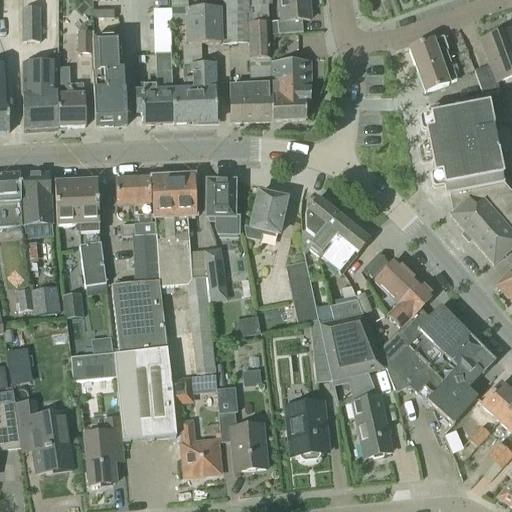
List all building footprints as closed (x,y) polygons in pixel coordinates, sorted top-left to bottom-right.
[(271,125),(271,89),(270,89),(269,62),(268,62),(267,20),(268,20),(268,8),(269,8),(268,0),(221,0),(220,47),(248,47),(249,62),(248,63),(248,83),(241,83),(241,90),(230,90),(231,126),(271,125)] [(276,23),(276,24),(270,25),(271,38),(302,35),(301,24),(309,23),(306,0),(278,0),(281,23),(276,23)] [(218,11),(198,12),(186,12),(186,25),(187,47),(219,46),(218,11)] [(39,46),(38,12),(21,12),(21,46),(39,46)] [(186,12),(180,12),(170,12),(170,15),(171,25),(186,25),(186,12)] [(92,22),(113,22),(113,14),(92,14),(92,22)] [(153,15),(155,90),(139,90),(140,96),(134,96),(134,116),(141,116),(141,127),(173,126),(172,95),(171,95),(170,57),(171,57),(171,25),(170,15),(153,15)] [(511,35),(511,34),(480,45),(489,70),(474,75),(482,99),(499,95),(496,87),(511,80),(511,35)] [(90,73),(92,43),(92,41),(93,41),(93,35),(77,35),(77,73),(90,73)] [(92,75),(91,75),(93,129),(125,128),(123,88),(119,88),(118,80),(122,80),(121,40),(93,41),(92,41),(92,43),(90,73),(92,73),(92,75)] [(442,42),(432,46),(408,54),(424,98),(448,89),(447,88),(456,84),(445,56),(447,55),(442,42)] [(57,64),(21,65),(23,134),(56,133),(56,72),(57,72),(57,64)] [(271,66),(271,89),(271,125),(305,124),(304,106),(309,106),(308,65),(271,66)] [(190,68),(190,71),(192,71),(194,126),(216,125),(215,94),(213,94),(212,67),(190,68)] [(4,69),(0,69),(0,135),(8,135),(6,105),(4,69)] [(173,126),(194,126),(192,71),(190,71),(182,72),(183,94),(172,95),(173,126)] [(56,72),(56,133),(57,133),(57,131),(84,130),(83,98),(81,98),(81,88),(69,88),(68,72),(57,72),(56,72)] [(429,163),(430,171),(432,171),(497,158),(496,155),(511,152),(507,130),(492,133),(486,101),(427,113),(429,123),(421,124),(427,151),(420,152),(422,164),(429,163)] [(448,219),(491,269),(511,251),(511,200),(501,187),(502,187),(497,158),(432,171),(430,171),(434,189),(441,188),(443,199),(449,197),(452,216),(448,219)] [(19,177),(20,199),(22,199),(24,228),(50,227),(48,176),(19,177)] [(0,178),(0,229),(21,229),(20,199),(19,177),(0,178)] [(158,286),(160,291),(187,289),(196,379),(214,378),(204,282),(190,283),(186,220),(195,220),(193,180),(150,182),(152,219),(151,219),(153,238),(157,238),(158,286)] [(128,240),(130,240),(153,238),(151,219),(148,194),(149,194),(149,181),(113,183),(115,209),(135,208),(136,228),(120,229),(121,240),(128,240)] [(56,230),(76,229),(75,230),(74,231),(74,232),(74,233),(74,235),(75,235),(76,237),(77,237),(79,238),(79,250),(84,291),(105,288),(99,247),(98,247),(97,228),(95,185),(54,187),(56,230)] [(206,186),(206,221),(207,221),(207,226),(213,226),(213,232),(216,239),(238,239),(238,219),(231,219),(231,186),(206,186)] [(243,229),(245,240),(259,244),(262,234),(277,238),(285,203),(283,203),(281,199),(274,197),(270,200),(257,197),(249,231),(243,229)] [(302,254),(333,215),(316,201),(304,216),(303,233),(305,235),(300,234),(302,254)] [(356,234),(333,215),(302,254),(302,257),(307,251),(316,259),(333,240),(344,249),(356,234)] [(339,277),(367,242),(356,234),(344,249),(333,240),(316,259),(339,277)] [(157,238),(153,238),(130,240),(133,287),(110,289),(117,349),(113,350),(114,357),(111,357),(114,381),(115,381),(121,444),(173,440),(173,433),(168,384),(159,291),(160,291),(158,286),(157,238)] [(227,304),(220,252),(202,255),(209,307),(227,304)] [(372,281),(387,267),(377,257),(362,272),(372,281)] [(373,285),(397,308),(418,287),(394,264),(373,285)] [(284,270),(297,330),(309,327),(317,325),(318,325),(304,266),(284,270)] [(511,305),(511,281),(506,276),(494,289),(511,305)] [(431,300),(418,287),(397,308),(386,319),(400,332),(420,312),(431,300)] [(32,314),(33,320),(59,317),(56,290),(30,293),(32,314)] [(30,293),(17,294),(19,316),(32,314),(30,293)] [(82,321),(79,298),(61,300),(63,323),(82,321)] [(332,325),(362,319),(356,304),(329,310),(332,324),(331,324),(332,325)] [(416,375),(461,334),(438,312),(429,322),(420,312),(400,332),(400,333),(395,338),(416,375)] [(332,325),(331,324),(326,326),(327,332),(340,329),(342,338),(355,335),(366,330),(362,319),(332,325)] [(317,325),(309,327),(315,387),(330,385),(317,325)] [(327,332),(326,326),(318,327),(330,385),(334,404),(336,404),(333,390),(347,387),(364,462),(389,456),(380,414),(379,415),(376,403),(368,381),(385,377),(383,372),(384,372),(377,356),(366,330),(355,335),(342,338),(340,329),(327,332)] [(495,367),(461,334),(416,375),(434,415),(449,430),(476,403),(460,387),(474,373),(482,380),(495,367)] [(416,375),(395,338),(377,356),(384,372),(383,372),(385,377),(386,376),(394,395),(407,390),(434,415),(416,375)] [(114,381),(111,357),(70,361),(72,385),(114,381)] [(197,483),(198,479),(218,478),(215,445),(192,447),(191,430),(181,430),(179,404),(197,402),(196,391),(215,389),(214,378),(196,379),(196,380),(191,380),(191,378),(176,380),(177,383),(168,384),(173,433),(180,432),(181,439),(182,448),(180,448),(183,480),(187,480),(189,484),(197,483)] [(480,410),(498,426),(511,410),(511,398),(499,388),(480,410)] [(0,396),(0,408),(13,406),(12,394),(0,396)] [(32,405),(15,408),(22,456),(32,455),(35,475),(54,472),(66,470),(61,435),(65,435),(63,416),(47,419),(34,421),(32,405)] [(20,457),(22,456),(15,408),(13,408),(13,406),(0,408),(0,425),(0,428),(0,427),(0,454),(19,451),(20,457)] [(318,461),(318,458),(326,457),(321,409),(284,413),(290,462),(299,461),(299,464),(303,466),(315,465),(318,461)] [(511,410),(498,426),(511,438),(511,410)] [(232,477),(264,474),(261,430),(235,432),(234,416),(217,417),(219,445),(230,444),(232,477)] [(475,451),(489,438),(480,430),(467,444),(475,451)] [(111,457),(120,455),(118,434),(82,438),(88,489),(114,486),(111,457)] [(485,460),(493,466),(506,452),(499,446),(485,460)] [(511,457),(506,452),(493,466),(500,473),(511,460),(511,457)] [(511,482),(494,501),(511,511),(511,482)]
